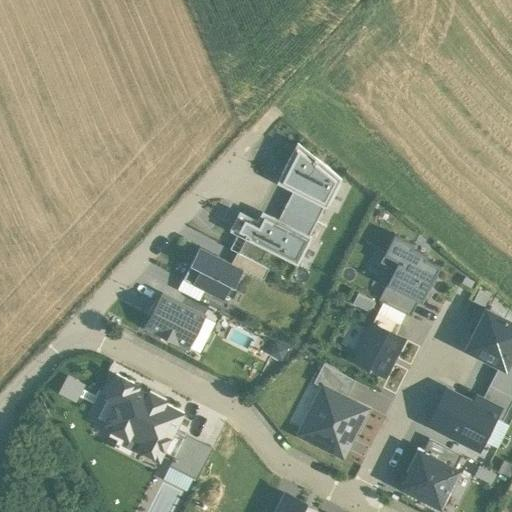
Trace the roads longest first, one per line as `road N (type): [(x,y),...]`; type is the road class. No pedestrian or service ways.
road 1 (residential): [(358,506),(286,468),(229,402),(79,327)]
road 2 (residential): [(79,327),(276,110)]
road 3 (residential): [(358,506),(452,318)]
road 4 (track): [(276,110),(376,0)]
